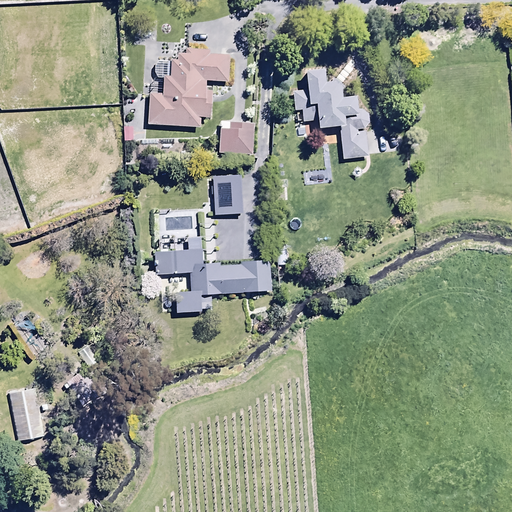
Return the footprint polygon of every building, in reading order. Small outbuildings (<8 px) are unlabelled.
[(149,96),(147,127),(200,131),(201,119),(210,120),(212,95),(206,95),(207,85),(229,86),(231,59),(211,58),(211,53),(187,51),(186,58),(177,58),(176,64),(171,64),(170,79),(164,79),(162,97),(149,96)] [(306,93),(293,94),(295,114),(302,114),(303,125),(319,124),(320,134),(339,132),(342,164),(348,163),(349,169),(362,167),(361,160),(368,160),(366,132),(363,133),(370,126),(368,117),(362,112),(358,112),(357,101),(341,102),(340,86),(327,86),(326,76),(305,77),(306,93)] [(78,123),(78,148),(68,164),(47,172),(59,203),(93,189),(106,172),(100,123),(78,123)] [(220,131),(218,157),(252,160),(254,128),(230,126),(230,132),(220,131)] [(132,128),(122,128),(123,144),(133,144),(132,128)] [(242,217),(241,179),(213,180),(214,218),(242,217)] [(192,297),(174,298),(174,315),(211,314),(211,299),(219,299),(219,297),(271,295),(269,264),(240,265),(240,268),(202,268),(201,254),(155,255),(155,278),(191,277),(192,297)] [(28,319),(14,329),(35,359),(49,349),(28,319)] [(97,363),(87,348),(77,354),(88,370),(97,363)] [(103,397),(84,371),(66,384),(85,410),(103,397)] [(12,397),(21,444),(48,439),(38,390),(12,397)]
